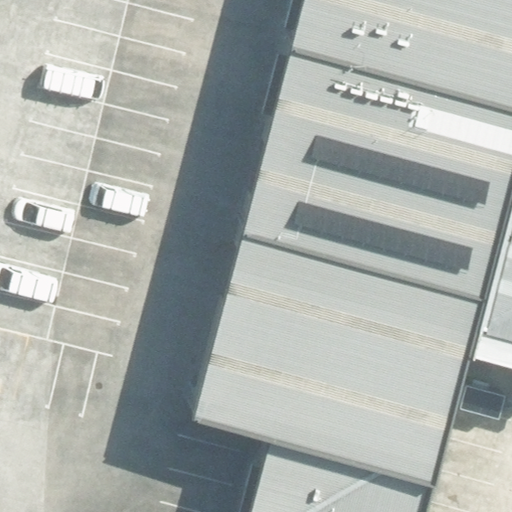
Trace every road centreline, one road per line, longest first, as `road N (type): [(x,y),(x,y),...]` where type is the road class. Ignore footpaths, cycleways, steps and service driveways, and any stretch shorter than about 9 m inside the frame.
road 1 (unknown): [(116,511),(254,0)]
road 2 (unknown): [(25,0),(0,144)]
